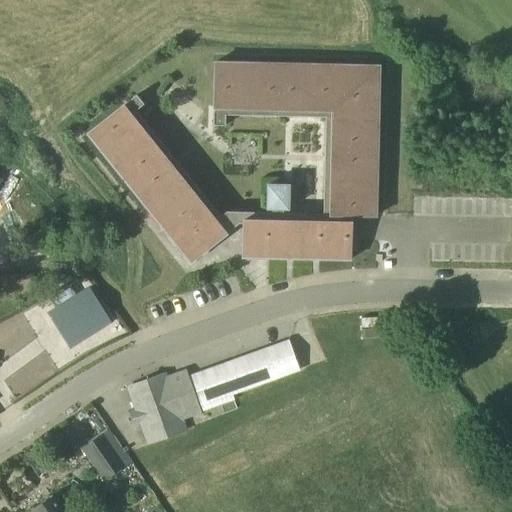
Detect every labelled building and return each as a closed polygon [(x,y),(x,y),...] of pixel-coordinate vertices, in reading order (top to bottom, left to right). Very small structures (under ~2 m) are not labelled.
[(375,217),(379,66),(214,62),(213,125),(225,125),(225,115),(325,117),(325,120),(323,214),(282,213),(282,209),(288,209),(288,185),(267,184),(266,209),(271,209),(271,213),(226,212),(220,216),(135,111),(143,104),(136,95),(87,134),(190,263),(239,224),(242,224),(242,248),(268,248),(268,258),(349,260),(350,216),(375,217)] [(268,258),(268,248),(242,248),(241,258),(268,258)] [(0,298),(31,298),(30,271),(0,272),(0,298)] [(231,393),(297,370),(288,342),(188,377),(186,371),(166,378),(165,374),(127,387),(136,410),(128,413),(132,425),(140,422),(147,443),(185,430),(181,419),(233,400),(231,393)] [(105,481),(124,467),(101,434),(82,448),(105,481)] [(60,511),(50,496),(31,508),(33,511),(60,511)]
